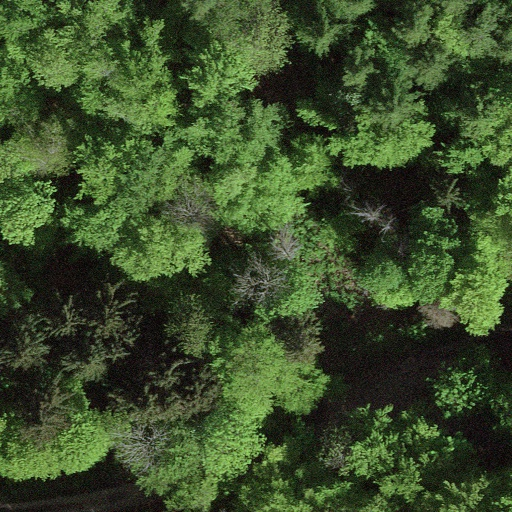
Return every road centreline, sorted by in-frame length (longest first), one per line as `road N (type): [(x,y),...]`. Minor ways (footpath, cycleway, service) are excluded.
road 1 (track): [(511,344),(456,356),(364,409),(205,390),(79,406),(0,401)]
road 2 (track): [(71,511),(235,479),(364,409),(511,443)]
